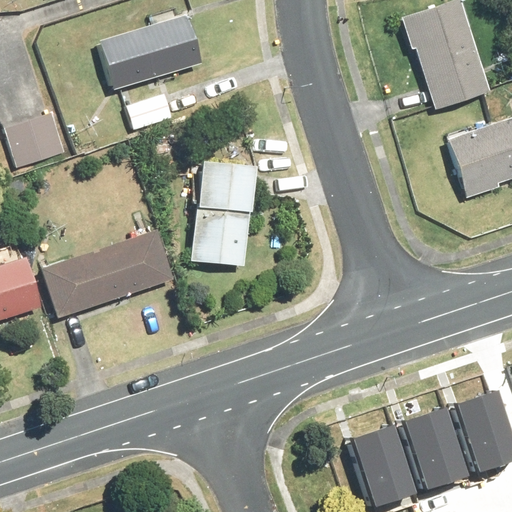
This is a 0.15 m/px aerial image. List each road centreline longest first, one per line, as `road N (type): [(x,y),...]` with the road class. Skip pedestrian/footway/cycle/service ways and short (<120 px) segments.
road 1 (residential): [(309,0),(319,76),(407,325)]
road 2 (tertiary): [(0,460),(207,392)]
road 3 (tertiary): [(207,392),(407,325)]
road 4 (residential): [(207,392),(255,511)]
